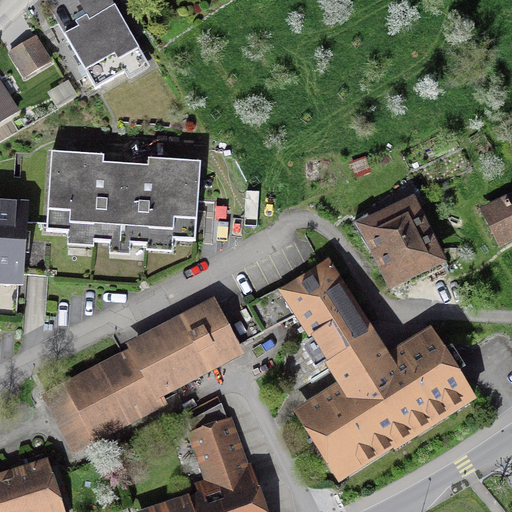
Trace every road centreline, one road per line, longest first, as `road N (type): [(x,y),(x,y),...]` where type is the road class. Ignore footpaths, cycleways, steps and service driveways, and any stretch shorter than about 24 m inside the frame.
road 1 (residential): [(280,234),(0,375)]
road 2 (tertiary): [(511,436),(389,511)]
